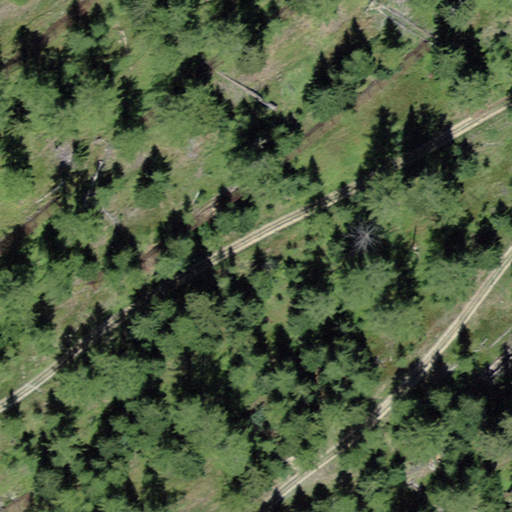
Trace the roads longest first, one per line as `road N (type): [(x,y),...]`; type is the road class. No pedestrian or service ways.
road 1 (track): [(511,99),(227,249),(0,406)]
road 2 (track): [(261,511),(386,406),(511,254)]
